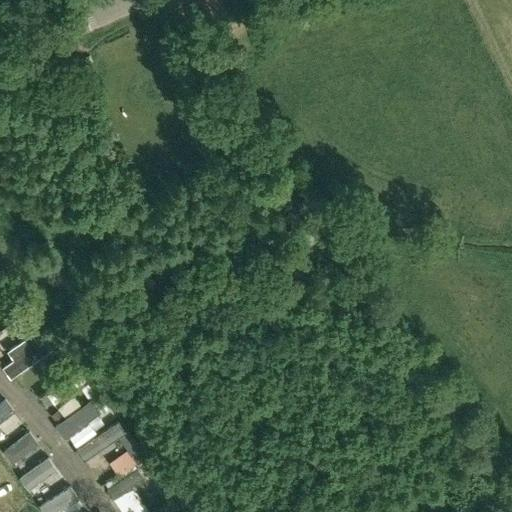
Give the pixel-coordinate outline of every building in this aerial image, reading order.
[(17,346),(9,355),(15,361),(7,369),(15,376),(31,359),(17,346)] [(55,406),(72,394),(66,385),(49,397),(55,406)] [(77,399),(63,407),(68,416),(82,408),(77,399)] [(61,418),(55,410),(49,415),(54,423),(61,418)] [(113,422),(104,410),(93,418),(101,430),(113,422)] [(152,465),(147,457),(137,464),(142,472),(152,465)] [(50,493),(67,481),(61,472),(44,484),(50,493)] [(69,511),(79,511),(88,505),(78,495),(65,507),(69,511)]
